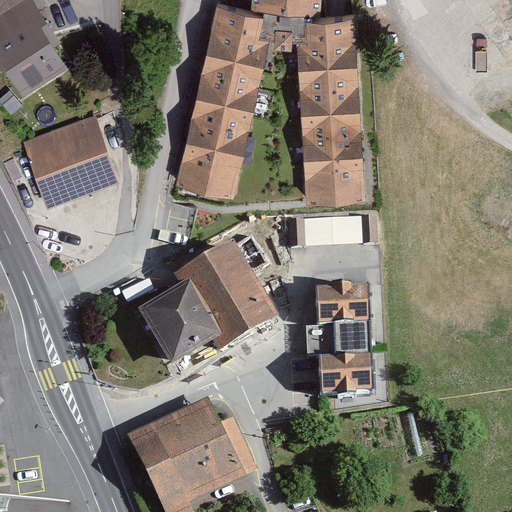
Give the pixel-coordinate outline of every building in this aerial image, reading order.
[(0,0),(0,57),(23,94),(69,64),(42,22),(47,19),(35,0),(0,0)] [(319,0),(248,0),(247,13),(317,20),(319,0)] [(269,24),(213,13),(178,189),(234,200),(269,24)] [(358,24),(292,28),(304,208),(370,203),(358,24)] [(95,115),(24,140),(47,204),(118,180),(95,115)] [(300,245),(363,244),(362,215),(299,217),(300,245)] [(277,315),(233,238),(174,272),(180,283),(138,307),(169,361),(211,337),(218,348),(277,315)] [(365,283),(312,288),(324,410),(377,404),(365,283)] [(222,402),(136,436),(165,511),(236,511),(261,502),(222,402)]
